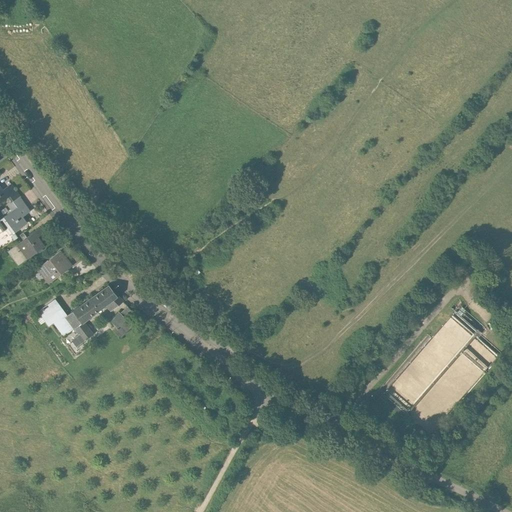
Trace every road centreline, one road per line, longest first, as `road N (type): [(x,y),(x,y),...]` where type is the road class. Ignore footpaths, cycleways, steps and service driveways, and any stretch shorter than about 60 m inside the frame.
road 1 (unclassified): [(206,346),(262,398),(499,511)]
road 2 (residential): [(0,126),(90,245),(206,346)]
road 3 (track): [(204,511),(262,398)]
